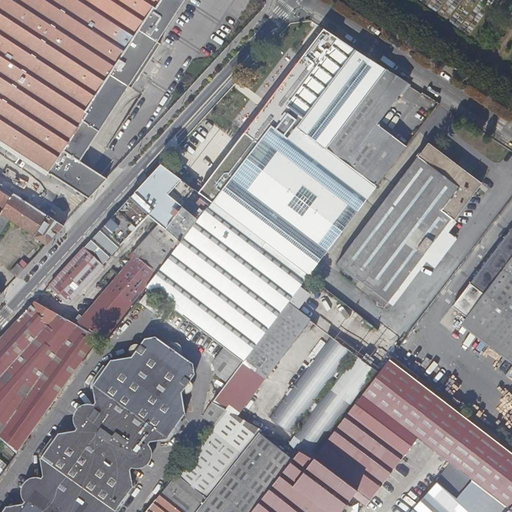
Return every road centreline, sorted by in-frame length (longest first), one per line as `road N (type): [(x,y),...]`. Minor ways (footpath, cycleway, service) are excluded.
road 1 (residential): [(290,0),(0,317)]
road 2 (residential): [(511,131),(309,0)]
